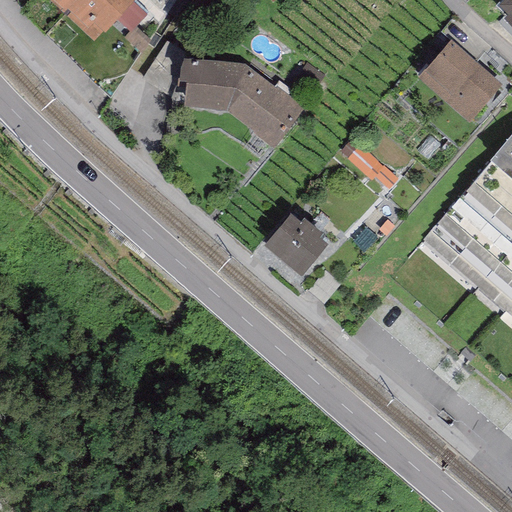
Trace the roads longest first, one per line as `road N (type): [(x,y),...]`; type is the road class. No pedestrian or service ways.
road 1 (residential): [(511,481),(95,122),(0,21)]
road 2 (secondary): [(0,97),(471,511)]
